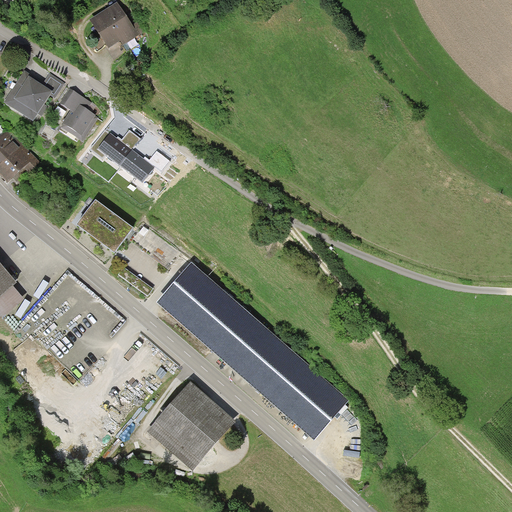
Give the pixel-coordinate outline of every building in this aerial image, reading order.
[(116,5),(92,21),(109,48),(120,40),(123,45),(141,34),(135,26),(131,28),(116,5)] [(24,76),(7,103),(33,119),(37,113),(39,115),(50,98),(53,99),(62,84),(49,76),(42,88),(24,76)] [(87,101),(70,90),(61,104),(73,111),(62,127),(83,140),(97,118),(82,108),(87,101)] [(102,158),(105,155),(119,165),(120,164),(131,150),(120,140),(117,138),(106,129),(90,149),(102,158)] [(0,172),(8,181),(23,169),(27,174),(37,165),(8,130),(0,136),(0,172)] [(118,136),(117,138),(120,140),(131,150),(132,149),(141,138),(130,130),(122,139),(118,136)] [(131,150),(120,164),(136,178),(133,181),(150,195),(153,191),(158,195),(172,181),(161,173),(155,168),(146,161),(144,159),(132,149),(131,150)] [(146,156),(144,159),(146,161),(155,168),(161,173),(170,161),(157,151),(149,159),(146,156)] [(95,199),(76,223),(115,253),(134,229),(95,199)] [(0,265),(0,297),(11,288),(16,284),(0,265)] [(192,268),(161,304),(315,436),(346,401),(192,268)] [(23,301),(11,288),(0,297),(0,317),(1,319),(23,301)] [(192,385),(150,433),(193,470),(235,422),(192,385)]
